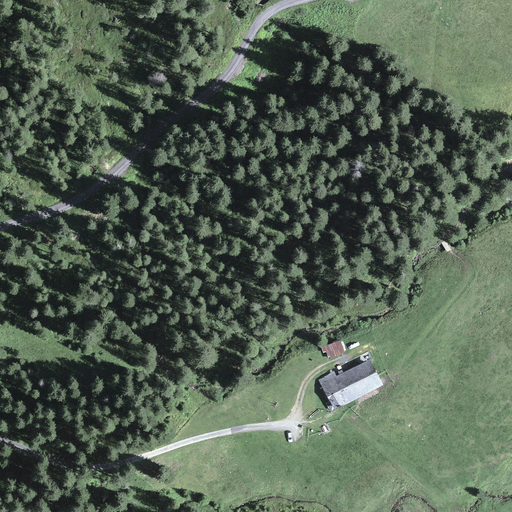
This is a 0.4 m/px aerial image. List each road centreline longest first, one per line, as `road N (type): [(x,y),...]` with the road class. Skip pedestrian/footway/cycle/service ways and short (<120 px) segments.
road 1 (track): [(0,224),(92,191),(225,75),(262,15),(293,0)]
road 2 (track): [(294,423),(204,436),(115,465),(56,460),(0,438)]
